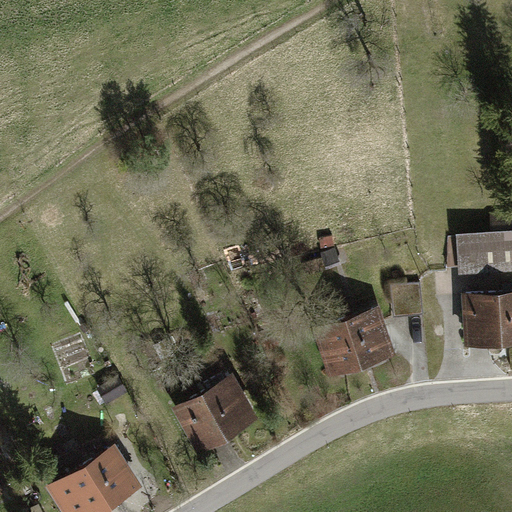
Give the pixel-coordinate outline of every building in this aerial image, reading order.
[(458,261),(458,271),(511,269),(511,210),(491,211),(491,230),(447,231),(444,261),(458,261)] [(325,270),(311,276),(316,288),(331,282),(325,270)] [(398,282),(399,312),(425,311),(424,281),(398,282)] [(511,285),(466,286),(467,340),(511,338),(511,285)] [(317,326),(329,371),(396,353),(384,308),(317,326)] [(179,406),(199,445),(255,416),(232,371),(210,383),(213,389),(179,406)] [(129,409),(122,401),(113,408),(119,416),(129,409)] [(113,440),(50,478),(70,511),(93,511),(139,484),(113,440)]
